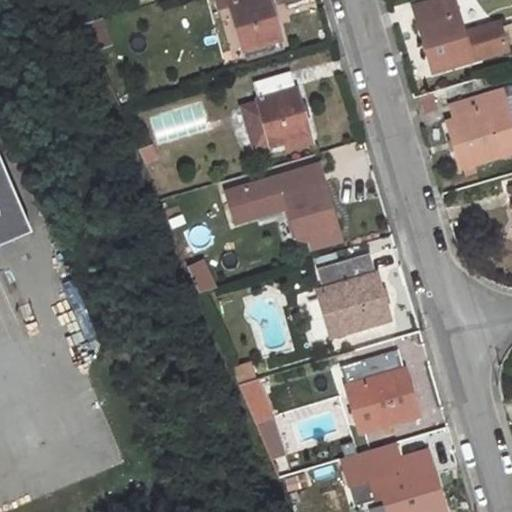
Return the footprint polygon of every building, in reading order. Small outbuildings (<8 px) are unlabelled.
[(215,0),(218,9),(229,5),(243,51),(278,40),(281,39),(273,13),(269,0),(215,0)] [(433,72),(507,51),(500,24),(464,35),(453,0),(445,0),(418,9),(422,25),(420,25),(427,52),(433,72)] [(99,20),(84,24),(94,49),(109,44),(99,20)] [(278,40),(243,51),(246,61),(281,50),(278,40)] [(289,74),(253,84),(258,101),(242,106),(254,148),(270,143),(270,146),(286,141),(310,134),(301,106),(296,89),(293,90),(289,74)] [(511,121),(502,90),(450,104),(454,118),(448,121),(454,142),(461,167),(464,166),(475,163),(511,152),(511,121)] [(310,134),(286,141),(288,150),(312,142),(310,134)] [(150,145),(138,150),(144,164),(156,159),(150,145)] [(0,241),(31,229),(0,156),(0,241)] [(475,163),(464,166),(466,175),(477,172),(475,163)] [(317,168),(281,179),(227,195),(236,226),(257,219),(255,215),(288,205),(299,240),(338,229),(329,198),(324,183),(321,183),(317,168)] [(367,255),(319,269),(325,288),(318,290),(331,336),(389,319),(381,293),(376,274),(373,275),(367,255)] [(198,268),(190,271),(199,292),(208,290),(198,268)] [(393,340),(356,350),(359,362),(396,351),(393,340)] [(379,426),(417,415),(409,385),(404,371),(402,371),(396,351),(359,362),(353,364),(358,383),(351,385),(364,429),(379,425),(379,426)] [(249,362),(231,367),(239,385),(255,380),(249,362)] [(239,385),(246,403),(260,397),(263,396),(255,380),(239,385)] [(246,403),(254,421),(268,416),(260,397),(246,403)] [(425,452),(390,461),(395,479),(402,503),(388,507),(389,511),(442,511),(446,511),(437,482),(433,466),(430,467),(425,452)] [(305,472),(284,479),(288,491),(308,485),(305,472)] [(395,479),(381,483),(388,507),(402,503),(395,479)]
